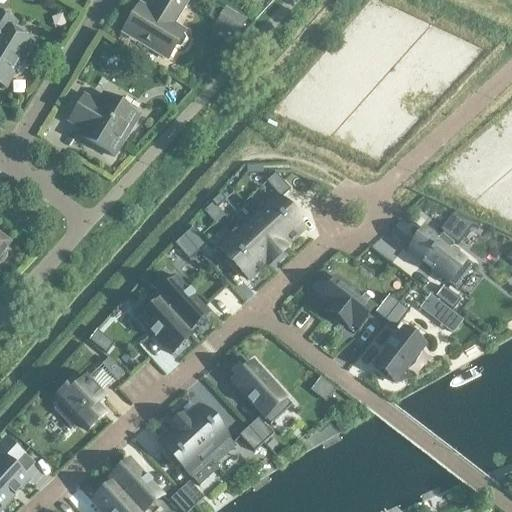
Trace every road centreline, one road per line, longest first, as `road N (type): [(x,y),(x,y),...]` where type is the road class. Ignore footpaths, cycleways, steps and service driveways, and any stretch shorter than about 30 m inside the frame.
road 1 (residential): [(254,307),(511,511)]
road 2 (residential): [(254,307),(42,511)]
road 3 (residential): [(0,321),(90,225),(4,158)]
road 4 (residential): [(4,158),(107,0)]
road 5 (residential): [(337,232),(332,205),(358,196),(369,206),(369,227),(343,236)]
